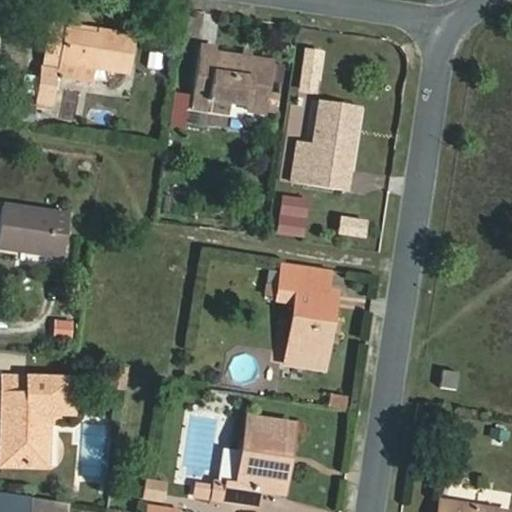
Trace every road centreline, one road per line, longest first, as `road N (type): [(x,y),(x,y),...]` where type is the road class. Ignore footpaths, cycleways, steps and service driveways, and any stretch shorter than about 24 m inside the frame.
road 1 (residential): [(370,511),(447,29)]
road 2 (residential): [(298,0),(407,14),(447,29)]
